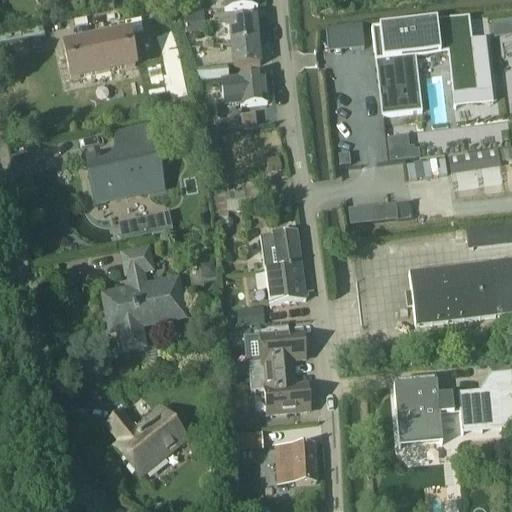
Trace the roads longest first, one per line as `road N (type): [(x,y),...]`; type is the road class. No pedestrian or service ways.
road 1 (unclassified): [(332,511),(320,328),(275,0)]
road 2 (unclassified): [(98,511),(61,467),(45,420),(0,209)]
